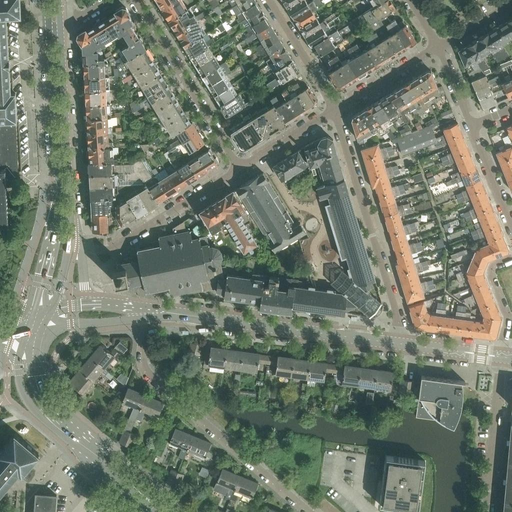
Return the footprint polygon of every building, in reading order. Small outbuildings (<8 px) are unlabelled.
[(0,0),(0,228),(3,228),(4,229),(4,228),(7,228),(8,228),(9,228),(10,228),(9,227),(9,226),(9,223),(9,222),(8,222),(8,219),(9,218),(8,218),(8,215),(9,214),(8,214),(8,211),(9,210),(8,209),(8,207),(8,206),(8,205),(7,205),(7,202),(8,202),(7,201),(7,198),(8,198),(7,197),(7,194),(8,193),(7,193),(7,190),(7,189),(6,189),(6,186),(19,185),(15,121),(17,121),(15,93),(10,93),(9,68),(10,68),(9,58),(6,16),(21,15),(20,0),(0,0)] [(156,0),(156,1),(156,2),(158,4),(159,5),(162,10),(178,0),(156,0)] [(179,0),(178,0),(162,10),(163,11),(163,13),(164,15),(166,16),(169,20),(186,10),(187,9),(185,5),(183,6),(179,0)] [(217,0),(211,0),(209,2),(213,9),(217,7),(218,6),(220,5),(217,0)] [(243,0),(232,7),(228,9),(231,13),(240,7),(242,11),(256,2),(254,0),(243,0)] [(306,0),(299,0),(288,8),(294,17),(321,0),(312,0),(313,0),(308,3),(306,0)] [(316,16),(313,11),(318,8),(325,3),(322,0),(321,0),(294,17),(299,27),(316,16)] [(384,0),(374,6),(375,7),(350,21),(355,28),(368,21),(369,24),(395,8),(390,0),(384,0)] [(239,18),(237,20),(239,23),(240,23),(261,10),(256,2),(242,11),(237,15),(239,18)] [(223,13),(218,6),(217,7),(213,9),(214,10),(217,15),(218,16),(223,13)] [(115,13),(115,14),(112,15),(112,14),(111,15),(122,34),(124,35),(126,39),(135,33),(130,24),(132,23),(128,16),(130,15),(126,8),(122,7),(114,11),(115,12),(115,13)] [(185,24),(196,18),(193,14),(189,16),(186,10),(169,20),(169,22),(169,23),(171,25),(172,26),(178,36),(189,30),(185,24)] [(217,15),(214,10),(208,14),(211,18),(217,15)] [(261,10),(240,23),(242,26),(249,22),(251,25),(265,17),(261,10)] [(316,16),(299,27),(305,36),(334,18),(332,14),(324,19),(325,19),(320,22),(316,16)] [(110,15),(111,16),(108,18),(108,17),(107,17),(105,17),(100,20),(111,38),(117,34),(118,36),(122,34),(111,15),(110,15)] [(248,32),(246,34),(248,38),(250,36),(270,24),(265,17),(251,25),(246,29),(248,32)] [(189,30),(178,36),(181,41),(181,43),(183,45),(184,45),(185,47),(202,36),(198,30),(202,28),(196,18),(185,24),(189,30)] [(334,18),(305,36),(311,46),(328,35),(324,30),(329,27),(337,22),(334,18)] [(91,27),(90,28),(100,45),(101,47),(106,44),(105,42),(111,38),(100,20),(94,24),(94,25),(94,26),(91,28),(91,27)] [(395,20),(390,23),(406,48),(416,42),(406,25),(400,29),(395,20)] [(511,38),(511,27),(508,20),(498,27),(506,40),(511,37),(511,38)] [(226,29),(222,23),(217,26),(221,32),(226,29)] [(391,34),(386,37),(397,54),(406,48),(390,23),(386,25),(391,34)] [(270,24),(250,36),(248,38),(245,39),(247,43),(258,36),(260,40),(274,31),(270,24)] [(341,36),(350,30),(347,24),(328,35),(311,46),(318,56),(343,40),(341,36)] [(502,46),(501,43),(506,40),(498,27),(487,33),(503,58),(508,54),(503,46),(502,46)] [(89,28),(90,29),(87,31),(87,30),(86,30),(85,29),(78,34),(77,38),(82,45),(83,44),(84,64),(108,63),(106,58),(98,59),(97,51),(95,51),(94,49),(100,45),(90,28),(89,28)] [(260,40),(262,44),(255,48),(257,52),(259,50),(279,38),(274,31),(260,40)] [(376,32),(371,34),(387,60),(397,54),(386,37),(381,40),(376,32)] [(129,44),(122,48),(129,59),(146,48),(139,38),(135,33),(126,39),(129,44)] [(491,50),(492,52),(497,61),(503,58),(487,33),(477,39),(486,53),(491,50)] [(371,34),(367,37),(372,46),(367,49),(377,66),(387,60),(371,34)] [(185,47),(185,49),(186,52),(188,52),(188,53),(190,56),(208,46),(202,36),(185,47)] [(279,38),(259,50),(257,52),(259,56),(267,51),(269,54),(283,46),(279,38)] [(481,56),(486,53),(477,39),(467,45),(482,70),(488,67),(483,58),(482,58),(481,56)] [(220,48),(222,50),(233,43),(232,41),(220,48)] [(356,44),(352,46),(368,72),(377,66),(367,49),(362,52),(356,44)] [(467,45),(459,51),(471,81),(485,75),(482,70),(467,45)] [(208,46),(190,56),(193,60),(193,62),(194,65),(196,65),(197,66),(214,55),(208,46)] [(269,54),(271,58),(266,61),(268,65),(287,53),(283,46),(269,54)] [(347,49),(353,58),(348,61),(358,78),(368,72),(352,46),(347,49)] [(160,74),(145,49),(146,49),(146,48),(129,59),(126,61),(141,85),(160,74)] [(229,54),(231,58),(239,53),(236,49),(229,54)] [(287,53),(268,65),(270,68),(276,65),(278,69),(292,60),(287,53)] [(200,72),(202,76),(219,65),(214,55),(197,66),(197,67),(197,68),(198,71),(200,72)] [(337,55),(333,58),(348,84),(358,78),(348,61),(342,64),(337,55)] [(333,70),(328,73),(338,88),(340,89),(348,84),(333,58),(328,61),(333,70)] [(276,70),(280,77),(278,78),(277,77),(266,84),(270,89),(299,71),(292,60),(278,69),(276,70)] [(84,65),(83,67),(83,71),(84,72),(84,78),(109,76),(108,63),(84,64),(84,65)] [(205,80),(205,81),(206,84),(208,85),(225,75),(219,65),(202,76),(205,79),(205,80)] [(440,93),(431,71),(428,70),(417,77),(428,96),(434,92),(436,96),(440,93)] [(160,74),(141,85),(156,110),(175,98),(160,74)] [(208,85),(209,86),(209,88),(210,90),(212,91),(214,95),(231,84),(225,75),(208,85)] [(485,75),(471,81),(475,90),(492,83),(500,80),(498,76),(488,81),(485,75)] [(84,79),(83,81),(84,84),(85,86),(85,91),(110,90),(109,76),(84,78),(84,79)] [(417,77),(407,83),(423,108),(428,106),(423,99),(428,96),(417,77)] [(511,96),(511,80),(511,79),(510,77),(506,79),(507,81),(502,83),(509,98),(511,96)] [(491,88),(493,87),(501,84),(500,80),(492,83),(475,90),(479,99),(493,93),(491,88)] [(297,82),(292,85),(297,93),(307,109),(316,104),(317,100),(308,86),(301,90),(300,89),(301,88),(297,82)] [(407,83),(398,88),(410,107),(415,104),(419,111),(423,108),(407,83)] [(217,99),(217,101),(218,103),(220,104),(220,105),(237,94),(231,84),(214,95),(216,99),(217,99)] [(398,88),(388,94),(405,120),(409,118),(404,111),(410,107),(398,88)] [(289,96),(290,95),(286,89),(281,92),(286,100),(296,116),(307,109),(297,93),(290,97),(289,96)] [(493,93),(479,99),(483,109),(497,103),(495,97),(505,93),(504,89),(493,93)] [(110,90),(85,91),(85,92),(84,94),(84,98),(86,99),(86,105),(110,103),(110,90)] [(220,105),(221,105),(220,108),(223,112),(225,116),(244,105),(245,104),(239,93),(237,94),(220,105)] [(388,94),(379,100),(391,119),(396,116),(401,123),(405,120),(388,94)] [(276,95),(270,99),(274,105),(285,123),(296,116),(286,100),(280,104),(278,102),(279,102),(276,95)] [(175,98),(156,110),(172,135),(177,132),(192,122),(191,123),(175,98)] [(389,128),(386,122),(391,119),(379,100),(369,106),(385,130),(389,128)] [(86,105),(86,106),(85,108),(85,111),(86,113),(87,118),(111,117),(110,103),(86,105)] [(267,106),(262,109),(275,130),(285,123),(274,105),(268,108),(267,106)] [(369,106),(360,112),(372,131),(377,127),(381,133),(385,130),(369,106)] [(262,109),(251,116),(252,118),(264,136),(275,130),(262,109)] [(451,109),(441,114),(443,119),(454,115),(451,109)] [(353,116),(351,119),(352,120),(358,139),(372,131),(360,112),(353,116)] [(87,118),(87,119),(85,121),(86,125),(87,126),(88,133),(112,131),(111,117),(87,118)] [(245,119),(240,122),(253,143),(264,136),(252,118),(246,122),(245,119)] [(192,122),(177,132),(183,142),(198,132),(192,122)] [(230,132),(240,148),(244,149),(253,143),(240,122),(235,125),(237,128),(233,130),(230,132)] [(445,134),(441,136),(442,140),(461,132),(457,123),(443,129),(445,134)] [(401,137),(397,139),(403,155),(417,150),(437,143),(430,126),(427,127),(422,129),(418,130),(411,133),(401,137)] [(409,127),(399,131),(401,137),(411,133),(409,127)] [(88,134),(86,136),(87,140),(88,141),(88,148),(113,146),(112,131),(88,133),(88,134)] [(391,131),(387,133),(391,140),(395,138),(391,131)] [(198,132),(183,142),(189,152),(190,152),(201,145),(204,143),(198,132)] [(442,140),(440,141),(442,145),(448,143),(450,148),(465,142),(461,132),(442,140)] [(312,142),(303,147),(304,147),(305,150),(310,167),(310,166),(320,164),(325,183),(344,178),(340,166),(333,141),(333,139),(332,139),(327,136),(318,139),(317,139),(313,141),(312,142)] [(161,141),(159,137),(151,142),(153,146),(161,141)] [(452,153),(448,154),(450,159),(469,151),(465,142),(450,148),(452,153)] [(378,144),(360,149),(363,159),(385,152),(383,148),(379,149),(378,144)] [(204,149),(201,145),(190,152),(194,158),(198,156),(197,153),(204,149)] [(88,148),(89,149),(87,151),(87,154),(89,156),(89,162),(114,161),(113,146),(88,148)] [(511,146),(504,149),(496,153),(499,162),(511,157),(511,146)] [(198,156),(208,171),(218,165),(217,164),(219,163),(216,158),(214,159),(209,149),(198,156)] [(298,151),(285,158),(294,172),(295,171),(306,164),(298,151)] [(469,151),(450,159),(452,163),(456,161),(458,166),(473,160),(469,151)] [(382,158),(386,157),(385,152),(363,159),(366,168),(383,163),(382,158)] [(114,161),(89,162),(91,198),(117,197),(126,196),(137,215),(168,196),(158,181),(155,183),(138,156),(131,160),(114,161)] [(194,158),(188,162),(198,177),(208,171),(198,156),(194,158)] [(511,157),(499,162),(503,172),(511,167),(511,157)] [(285,158),(273,166),(281,180),(282,179),(285,184),(297,176),(295,171),(294,172),(285,158)] [(460,171),(456,173),(458,177),(476,169),(473,160),(458,166),(460,171)] [(188,162),(178,168),(188,184),(198,177),(188,162)] [(366,168),(369,178),(390,172),(389,167),(385,169),(383,163),(366,168)] [(511,167),(503,172),(507,181),(511,178),(511,167)] [(178,168),(168,175),(178,190),(188,184),(178,168)] [(476,169),(458,177),(459,181),(463,180),(465,185),(480,179),(476,169)] [(390,172),(369,178),(372,188),(375,187),(389,182),(388,177),(392,176),(390,172)] [(296,225),(295,225),(263,173),(259,175),(240,186),(240,187),(236,189),(275,251),(306,232),(300,223),(296,225)] [(421,173),(415,175),(418,182),(423,180),(421,173)] [(168,175),(158,181),(168,196),(178,190),(168,175)] [(294,287),(292,307),(307,309),(305,313),(308,313),(310,314),(310,309),(337,313),(338,313),(344,314),(345,310),(355,305),(358,307),(358,308),(359,307),(364,312),(363,312),(364,313),(364,312),(369,316),(370,317),(382,303),(381,302),(380,303),(376,299),(376,298),(375,298),(370,294),(371,293),(370,293),(368,291),(371,280),(375,279),(356,217),(348,191),(348,190),(344,178),(325,183),(324,184),(325,185),(320,186),(317,187),(319,195),(320,197),(328,195),(331,203),(326,204),(330,217),(339,246),(337,247),(341,259),(347,257),(350,268),(348,268),(350,274),(352,274),(353,279),(341,292),(341,293),(334,292),(334,290),(328,289),(327,291),(314,289),(314,287),(313,287),(309,286),(309,289),(294,287)] [(465,185),(467,190),(463,191),(465,196),(484,188),(480,179),(465,185)] [(375,187),(378,196),(396,191),(395,186),(391,188),(389,182),(375,187)] [(484,188),(465,196),(467,200),(471,198),(473,203),(488,197),(484,188)] [(244,223),(250,219),(233,191),(200,211),(213,231),(219,226),(225,235),(231,231),(244,251),(256,243),(244,223)] [(378,196),(381,206),(395,201),(394,196),(397,195),(396,191),(378,196)] [(126,196),(117,197),(117,212),(114,212),(114,217),(114,219),(118,227),(137,215),(126,196)] [(91,198),(92,206),(90,207),(90,211),(92,212),(92,213),(114,212),(117,212),(117,197),(91,198)] [(488,197),(473,203),(475,208),(471,210),(473,214),(491,207),(488,197)] [(395,201),(381,206),(384,215),(402,210),(401,206),(397,207),(395,201)] [(491,207),(473,214),(474,218),(478,217),(480,222),(495,216),(491,207)] [(401,220),(399,215),(403,214),(402,210),(384,215),(386,225),(401,220)] [(92,213),(92,215),(91,215),(90,217),(90,220),(92,222),(93,222),(93,230),(95,232),(97,233),(100,233),(102,233),(102,231),(107,231),(106,221),(107,221),(107,217),(114,217),(114,212),(92,213)] [(482,227),(478,229),(480,233),(499,225),(495,216),(480,222),(482,227)] [(401,220),(386,225),(389,234),(408,229),(406,225),(403,226),(401,220)] [(155,290),(161,288),(162,293),(170,291),(171,295),(186,292),(187,292),(188,294),(217,288),(216,292),(224,293),(226,279),(224,279),(220,261),(221,260),(221,259),(221,258),(222,257),(222,255),(221,254),(221,253),(221,252),(220,250),(219,249),(218,248),(217,248),(216,247),(215,247),(213,246),(212,246),(210,247),(209,243),(208,243),(206,236),(205,232),(203,231),(202,226),(197,224),(193,228),(193,230),(190,231),(190,230),(190,231),(189,228),(185,229),(184,222),(183,222),(173,228),(173,229),(174,233),(173,233),(174,234),(167,235),(166,235),(158,237),(159,241),(151,242),(152,247),(146,248),(145,248),(145,249),(137,250),(138,253),(131,255),(131,257),(124,259),(124,262),(124,263),(116,264),(117,269),(112,270),(113,276),(115,283),(120,282),(121,287),(129,285),(129,286),(130,289),(137,287),(138,291),(145,289),(146,291),(154,290),(155,290)] [(499,225),(480,233),(482,237),(486,235),(488,240),(503,234),(499,225)] [(389,234),(392,244),(407,239),(405,235),(409,233),(408,229),(389,234)] [(503,234),(488,240),(489,244),(490,243),(496,258),(508,253),(509,250),(503,234)] [(392,244),(395,254),(413,248),(412,244),(408,245),(407,239),(392,244)] [(489,244),(478,248),(481,255),(485,253),(488,261),(496,258),(490,243),(489,244)] [(413,248),(395,254),(398,263),(413,259),(411,254),(415,252),(413,248)] [(476,249),(471,261),(486,267),(488,261),(485,253),(481,255),(478,248),(476,249)] [(395,264),(398,274),(419,267),(418,263),(414,264),(413,259),(398,263),(395,264)] [(471,261),(466,273),(467,276),(475,273),(476,276),(483,273),(486,267),(471,261)] [(419,267),(398,274),(401,283),(418,278),(417,273),(421,272),(419,267)] [(475,273),(467,276),(471,287),(486,281),(483,273),(476,276),(475,273)] [(263,284),(264,275),(253,274),(252,278),(227,275),(226,279),(224,293),(224,297),(260,302),(262,284),(263,284)] [(260,302),(259,307),(291,312),(292,307),(294,287),(295,280),(270,276),(269,285),(263,284),(262,284),(260,302)] [(418,278),(401,283),(404,293),(425,287),(424,282),(420,283),(418,278)] [(486,281),(471,287),(474,294),(470,295),(472,299),(491,292),(486,281)] [(425,287),(404,293),(407,303),(424,297),(423,292),(426,291),(425,287)] [(477,302),(480,309),(495,303),(491,292),(472,299),(474,304),(477,302)] [(430,299),(408,306),(411,316),(426,311),(425,306),(431,304),(430,299)] [(483,316),(501,319),(495,303),(480,309),(483,316)] [(426,311),(411,316),(414,326),(417,328),(427,330),(430,314),(426,311)] [(430,314),(427,330),(438,331),(441,311),(437,311),(436,315),(430,314)] [(445,312),(441,311),(438,331),(448,333),(450,317),(445,316),(445,312)] [(450,317),(448,333),(458,334),(461,314),(456,313),(456,318),(450,317)] [(465,315),(461,314),(458,334),(468,336),(470,320),(465,319),(465,315)] [(470,320),(468,336),(478,337),(480,321),(474,320),(475,316),(470,315),(470,320)] [(501,319),(483,316),(482,321),(480,321),(478,337),(494,339),(495,338),(497,337),(501,319)] [(120,342),(116,347),(124,353),(127,349),(120,342)] [(197,344),(190,343),(188,351),(195,352),(197,344)] [(101,344),(90,357),(103,368),(113,357),(116,358),(120,353),(114,349),(111,352),(101,344)] [(204,359),(203,367),(208,367),(208,364),(225,367),(227,349),(211,347),(209,360),(204,359)] [(225,367),(241,369),(244,352),(227,349),(225,367)] [(259,355),(260,354),(244,352),(241,369),(257,371),(258,362),(266,363),(267,356),(259,355)] [(276,365),(275,373),(292,376),(294,358),(278,356),(277,357),(270,356),(269,364),(276,365)] [(90,357),(80,369),(93,380),(103,368),(90,357)] [(294,358),(292,376),(308,378),(310,361),(294,358)] [(310,361),(308,378),(324,380),(325,372),(333,373),(334,365),(327,364),(327,363),(310,361)] [(343,374),(342,383),(358,385),(361,368),(344,365),(344,366),(337,365),(336,373),(343,374)] [(361,368),(358,385),(375,387),(377,370),(361,368)] [(79,390),(75,393),(81,398),(86,393),(83,391),(93,380),(80,369),(69,382),(79,390)] [(389,389),(389,392),(395,393),(396,385),(392,384),(393,372),(377,370),(375,387),(389,389)] [(418,400),(416,417),(439,420),(443,422),(447,424),(451,426),(454,427),(456,422),(457,420),(459,416),(459,414),(460,411),(461,408),(462,405),(462,402),(462,400),(463,397),(463,394),(463,391),(463,388),(462,382),(465,382),(421,376),(418,400)] [(401,379),(399,393),(406,394),(408,380),(401,379)] [(408,380),(406,394),(412,395),(414,381),(408,380)] [(122,401),(123,401),(122,404),(130,407),(131,404),(134,406),(124,429),(130,432),(136,419),(146,395),(128,388),(123,399),(123,398),(122,401)] [(164,403),(146,395),(136,419),(141,421),(145,410),(150,412),(149,415),(156,418),(157,415),(159,416),(160,414),(159,413),(161,409),(162,409),(165,404),(163,404),(164,403)] [(170,442),(169,444),(177,447),(178,445),(187,448),(186,449),(187,449),(193,435),(175,428),(170,439),(169,441),(170,442)] [(124,429),(119,442),(125,445),(130,432),(124,429)] [(130,432),(125,445),(131,448),(137,435),(130,432)] [(0,511),(0,494),(19,472),(20,473),(21,474),(22,475),(23,474),(24,473),(26,470),(26,471),(27,470),(27,469),(34,461),(35,460),(35,459),(37,457),(38,457),(38,456),(39,455),(39,454),(38,453),(37,453),(33,450),(33,449),(32,448),(28,445),(27,444),(26,443),(22,440),(21,439),(20,438),(21,438),(19,437),(16,435),(16,434),(15,434),(14,433),(14,434),(13,434),(13,435),(9,440),(8,440),(8,441),(4,446),(3,446),(2,447),(3,447),(0,450),(0,511)] [(188,449),(197,452),(196,455),(203,458),(204,456),(206,456),(207,454),(206,454),(208,449),(210,450),(212,444),(210,444),(211,443),(193,435),(187,449),(188,449)] [(386,456),(379,505),(419,510),(425,461),(386,456)] [(216,481),(217,482),(214,489),(224,494),(225,492),(227,493),(225,497),(230,499),(234,489),(240,476),(222,468),(217,479),(216,481)] [(172,470),(166,483),(172,485),(178,472),(172,470)] [(178,472),(172,485),(178,488),(184,475),(178,472)] [(257,484),(258,483),(240,476),(234,489),(235,490),(235,489),(244,493),(243,495),(250,499),(251,496),(253,496),(254,494),(253,494),(255,489),(257,490),(259,485),(257,484)] [(34,511),(55,511),(57,495),(36,494),(34,511)] [(511,511),(511,502),(504,501),(502,511),(511,511)]
